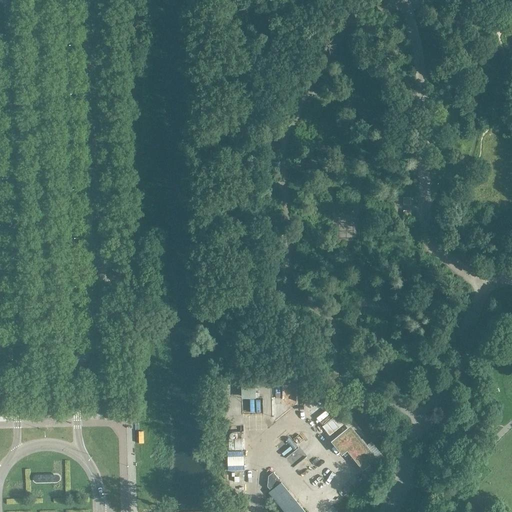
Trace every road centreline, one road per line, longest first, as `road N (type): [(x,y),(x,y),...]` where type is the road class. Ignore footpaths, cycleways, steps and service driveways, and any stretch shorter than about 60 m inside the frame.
road 1 (tertiary): [(81,453),(64,0)]
road 2 (tertiary): [(11,0),(18,451)]
